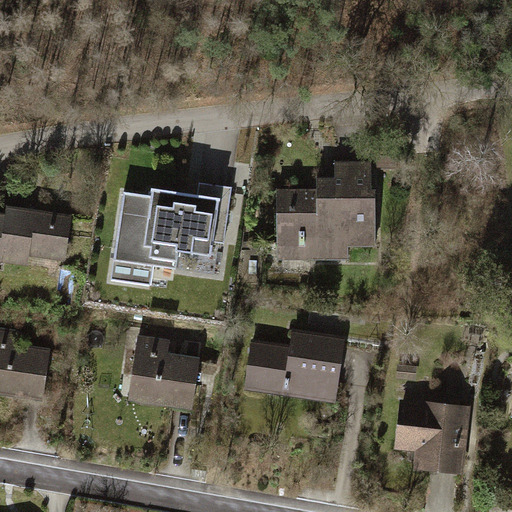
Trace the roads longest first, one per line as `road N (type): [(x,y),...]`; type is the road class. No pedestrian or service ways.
road 1 (residential): [(428,96),(0,148)]
road 2 (residential): [(244,511),(0,469)]
